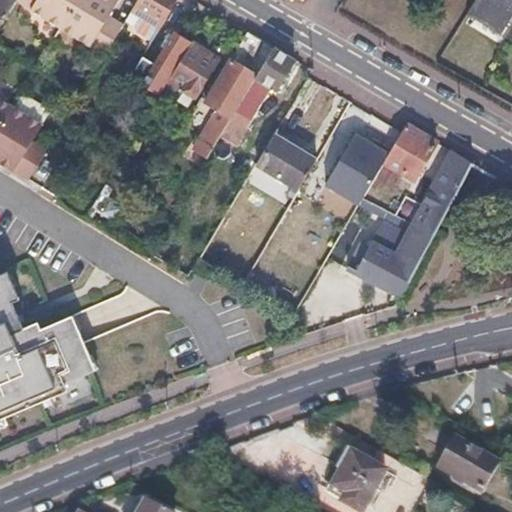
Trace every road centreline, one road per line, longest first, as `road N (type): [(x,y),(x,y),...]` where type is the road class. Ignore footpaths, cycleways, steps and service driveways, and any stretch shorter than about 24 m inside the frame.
road 1 (secondary): [(502,330),(306,384),(0,504)]
road 2 (tertiary): [(244,0),(511,155)]
